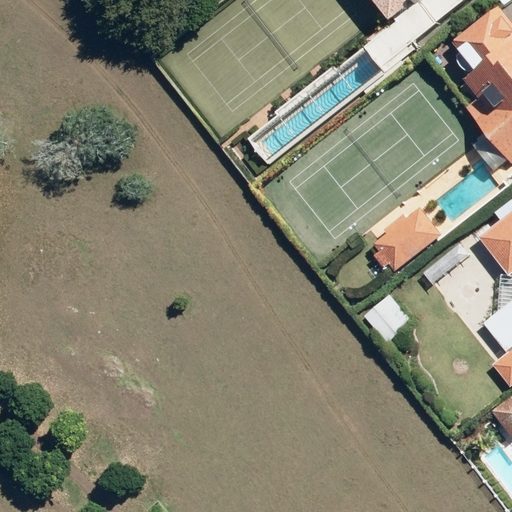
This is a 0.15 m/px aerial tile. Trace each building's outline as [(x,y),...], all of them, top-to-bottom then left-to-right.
[(390,0),(403,15),(422,0),(390,0)] [(511,17),(502,5),(449,47),(511,124),(511,17)] [(382,242),(402,268),(445,235),(425,209),(382,242)] [(511,214),(486,234),(511,268),(511,214)] [(475,254),(465,241),(427,271),(437,283),(475,254)] [(394,293),(369,314),(393,342),(418,322),(394,293)] [(511,354),(500,363),(511,380),(511,354)] [(511,402),(498,414),(511,429),(511,402)]
